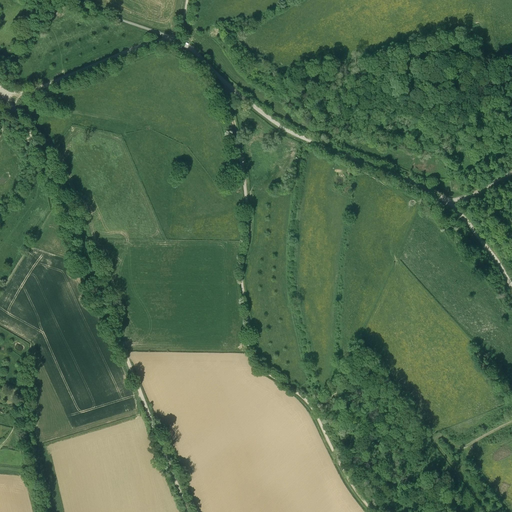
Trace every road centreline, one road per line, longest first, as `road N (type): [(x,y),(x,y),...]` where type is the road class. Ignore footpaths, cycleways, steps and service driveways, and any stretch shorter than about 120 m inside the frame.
road 1 (unclassified): [(511,173),(448,202),(290,131),(176,40)]
road 2 (track): [(317,418),(254,356),(241,285),(246,199),(224,81)]
road 3 (track): [(54,182),(187,511)]
road 4 (unclassified): [(176,40),(146,43),(28,91),(6,90)]
